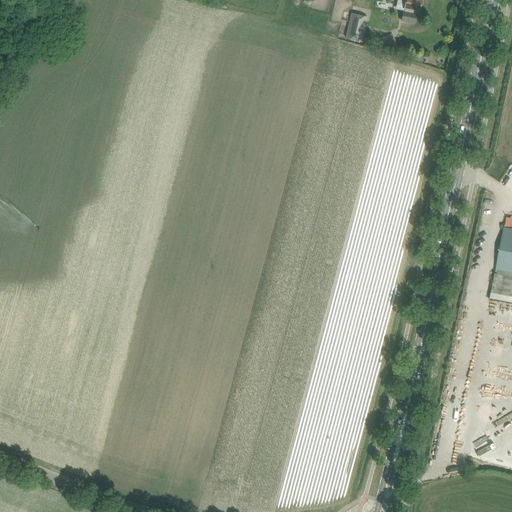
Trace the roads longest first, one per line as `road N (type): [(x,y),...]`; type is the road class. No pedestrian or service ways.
road 1 (primary): [(383,511),(492,0)]
road 2 (unclassified): [(151,511),(0,454)]
